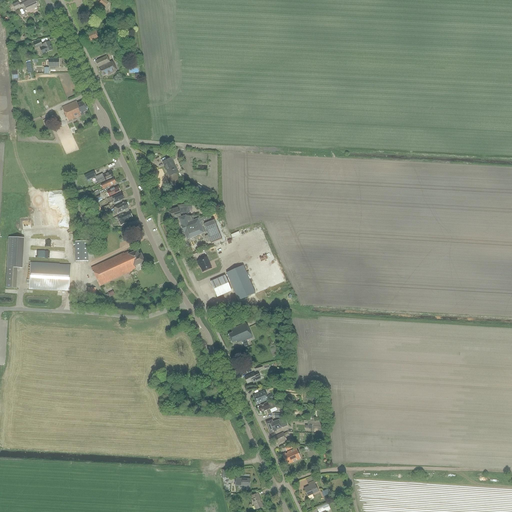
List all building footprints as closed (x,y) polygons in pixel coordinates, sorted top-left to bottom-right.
[(39,6),(35,0),(30,0),(20,5),(18,2),(13,5),(15,10),(24,6),(27,12),(39,6)] [(88,43),(103,35),(102,32),(97,34),(96,31),(85,36),(88,43)] [(53,50),(49,41),(42,44),(40,40),(33,43),(36,48),(40,46),(41,47),(40,48),(43,55),(53,50)] [(108,75),(116,71),(112,61),(110,62),(107,56),(95,61),(102,76),(107,74),(108,75)] [(83,112),(87,110),(83,101),(77,104),(76,101),(62,108),(68,121),(84,114),(83,112)] [(162,162),(169,177),(178,172),(172,157),(162,162)] [(87,180),(96,176),(94,171),(85,175),(87,180)] [(98,183),(113,177),(111,172),(103,175),(104,177),(97,180),(98,180),(97,181),(98,183)] [(113,184),(116,183),(115,181),(115,179),(114,179),(101,185),(98,186),(100,190),(103,189),(109,186),(110,187),(114,185),(113,184)] [(107,192),(109,197),(117,193),(116,193),(120,191),(118,187),(114,188),(107,192)] [(122,198),(123,198),(121,193),(112,197),(108,199),(110,203),(114,201),(115,204),(120,201),(122,199),(122,198)] [(124,210),(128,208),(125,203),(115,208),(118,214),(125,211),(124,210)] [(170,220),(181,217),(180,214),(189,213),(189,207),(177,207),(167,211),(170,220)] [(130,212),(119,217),(117,218),(121,225),(126,223),(125,221),(129,219),(132,217),(130,212)] [(199,216),(186,215),(178,218),(187,240),(204,233),(203,232),(207,230),(209,235),(205,237),(207,243),(211,241),(212,243),(221,240),(214,221),(212,221),(210,215),(200,219),(199,216)] [(76,262),(89,262),(88,241),(75,242),(76,262)] [(145,264),(142,257),(140,258),(137,251),(129,255),(128,252),(124,254),(124,253),(91,268),(100,286),(132,271),(132,270),(136,269),(134,266),(139,264),(141,267),(145,264)] [(206,257),(197,261),(199,265),(200,265),(203,272),(211,268),(206,257)] [(61,265),(61,264),(31,263),(29,289),(31,289),(31,290),(55,291),(70,291),(71,265),(61,265)] [(256,293),(244,266),(226,273),(238,301),(256,293)] [(16,288),(18,268),(7,267),(6,288),(16,288)] [(232,291),(225,276),(211,282),(217,298),(232,291)] [(230,329),(232,332),(228,334),(232,343),(236,342),(237,343),(241,341),(242,344),(243,344),(245,347),(248,346),(246,340),(253,337),(246,322),(230,329)] [(254,373),(245,377),(248,383),(253,381),(254,383),(261,379),(259,374),(255,376),(254,373)] [(268,401),(273,399),(272,394),(269,396),(268,397),(265,391),(253,396),(257,404),(267,400),(268,401)] [(258,407),(261,413),(270,409),(270,410),(276,407),(274,403),(267,403),(258,407)] [(270,434),(277,431),(276,430),(282,428),(282,427),(288,425),(286,420),(283,421),(282,420),(279,421),(279,420),(273,422),(272,420),(266,423),(270,434)] [(285,437),(289,436),(287,432),(284,434),(283,433),(274,437),(275,438),(273,439),(275,443),(277,443),(277,444),(286,440),(285,437)] [(297,461),(301,459),(297,449),(283,454),(287,465),(294,462),(293,460),(296,459),(297,461)] [(250,487),(250,479),(239,478),(239,486),(250,487)] [(315,484),(317,483),(316,480),(309,483),(310,486),(309,487),(309,486),(304,488),(308,497),(319,491),(315,484)] [(256,510),(263,507),(257,494),(251,496),(252,500),(251,500),(256,510)]
